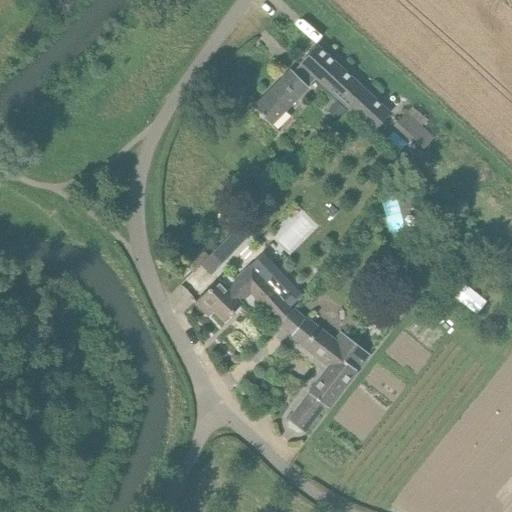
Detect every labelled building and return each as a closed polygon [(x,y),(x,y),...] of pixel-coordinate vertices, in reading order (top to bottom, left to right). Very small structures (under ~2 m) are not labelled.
[(374,132),(390,114),(317,47),(300,64),(374,132)] [(255,108),(271,126),(309,88),(308,87),(315,80),(300,66),(293,73),(291,71),(255,108)] [(340,118),(347,111),(338,102),(331,109),(340,118)] [(421,152),(434,138),(407,112),(393,127),(421,152)] [(199,267),(209,256),(200,248),(184,265),(193,273),(199,267)] [(209,256),(199,267),(210,278),(228,259),(217,248),(209,256)] [(213,311),(223,321),(251,293),(279,323),(292,311),(251,266),(227,288),(218,280),(196,303),(208,316),(213,311)] [(323,405),(327,408),(356,371),(369,355),(342,334),(335,343),(304,319),(291,336),(330,367),(288,422),(302,432),(323,405)]
